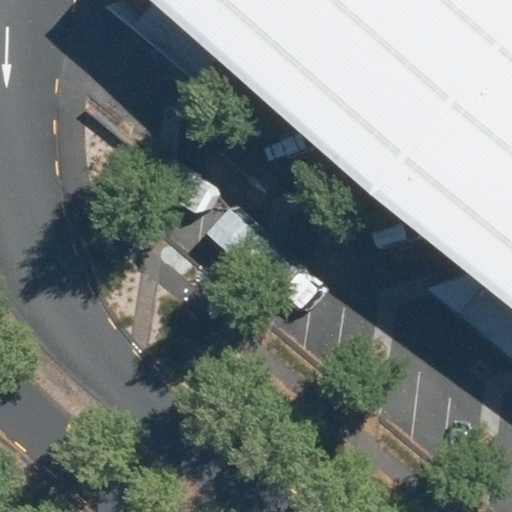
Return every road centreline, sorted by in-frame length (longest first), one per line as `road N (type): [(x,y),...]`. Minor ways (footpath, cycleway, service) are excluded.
road 1 (unclassified): [(13,26),(5,97),(10,165),(41,278),(72,326),(282,511)]
road 2 (unclassified): [(137,511),(0,390)]
